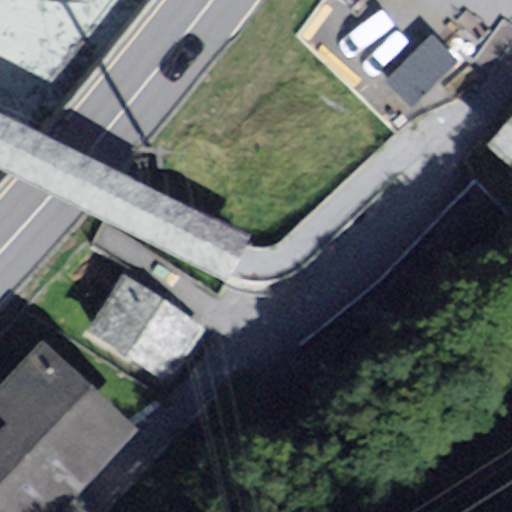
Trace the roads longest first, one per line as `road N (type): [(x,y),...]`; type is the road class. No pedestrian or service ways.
road 1 (unclassified): [(456,125),(286,323),(84,511)]
road 2 (secondary): [(208,0),(0,250)]
